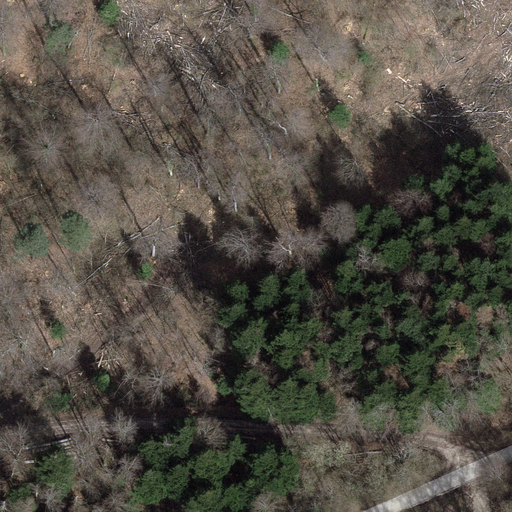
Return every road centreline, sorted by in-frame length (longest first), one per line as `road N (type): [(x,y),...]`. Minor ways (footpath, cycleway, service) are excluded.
road 1 (track): [(0,436),(110,425),(265,426),(379,435),(451,452),(478,468)]
road 2 (track): [(377,511),(511,453)]
